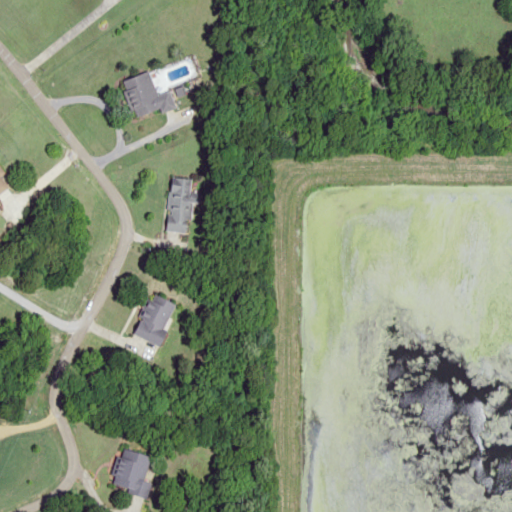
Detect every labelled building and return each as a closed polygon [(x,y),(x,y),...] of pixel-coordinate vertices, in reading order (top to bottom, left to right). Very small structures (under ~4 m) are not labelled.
[(168,91),(156,95),(149,72),(121,80),(132,118),(173,106),(168,91)] [(0,191),(10,184),(0,170),(0,191)] [(165,231),(187,232),(189,202),(197,202),(198,193),(189,192),(190,178),(169,177),(165,231)] [(175,304),(150,293),(131,333),(157,345),(175,304)] [(511,325),(511,326),(489,343),(498,365),(511,368),(511,325)] [(109,485),(147,495),(151,480),(144,479),(150,456),(119,448),(109,485)]
